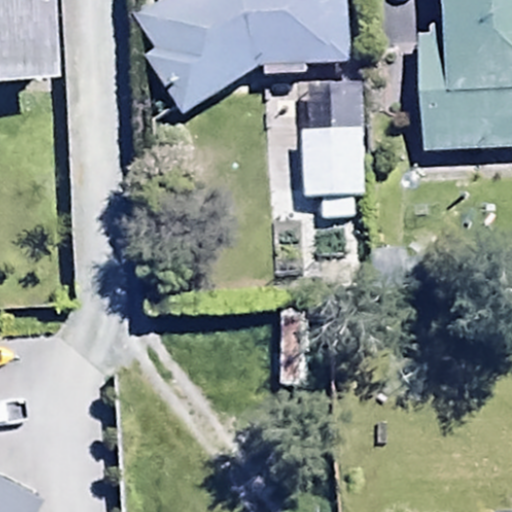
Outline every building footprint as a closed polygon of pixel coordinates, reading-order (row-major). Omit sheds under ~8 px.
[(58,0),(0,0),(0,106),(62,104),(58,0)] [(196,0),(141,32),(160,67),(151,72),(182,131),(268,84),(357,80),(353,0),(196,0)] [(511,0),(449,0),(451,47),(425,48),(428,167),(511,163),(511,0)] [(369,146),(308,148),(308,212),(323,211),(323,231),(358,230),(358,210),(371,210),(369,146)] [(0,511),(15,511),(0,503),(0,511)]
